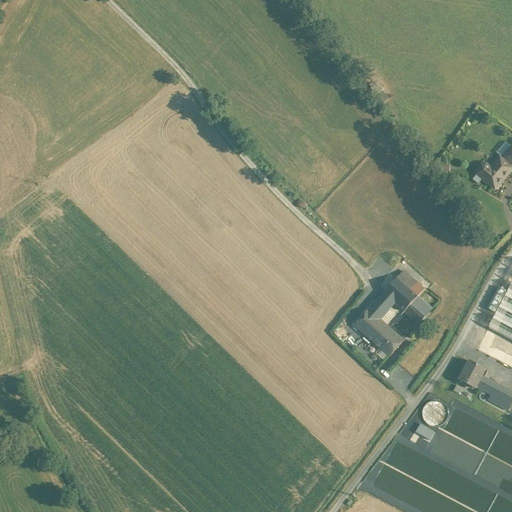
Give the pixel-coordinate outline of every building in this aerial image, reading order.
[(500,158),(491,169),(486,165),(482,165),(478,170),(478,174),(483,179),(484,182),(486,184),(489,183),(495,189),(499,188),(501,186),(501,182),(504,179),(505,179),(511,170),(511,165),(509,163),(511,158),(511,155),(508,152),(502,160),(500,158)] [(425,290),(403,271),(397,279),(418,297),(425,290)] [(418,297),(397,279),(384,294),(405,312),(405,311),(413,303),(418,297)] [(511,283),(488,329),(511,341),(511,283)] [(378,300),(355,326),(375,345),(390,329),(381,320),(389,310),(378,300)] [(427,316),(413,303),(405,311),(419,324),(427,316)] [(390,329),(375,345),(389,358),(404,341),(390,329)] [(486,370),(470,362),(460,381),(476,389),(477,388),(483,391),(489,380),(482,377),(486,370)] [(500,386),(489,380),(483,391),(491,395),(494,397),(500,386)] [(511,404),(511,392),(500,386),(494,397),(491,395),(488,401),(509,411),(511,404)] [(445,422),(444,402),(424,403),(426,423),(445,422)]
